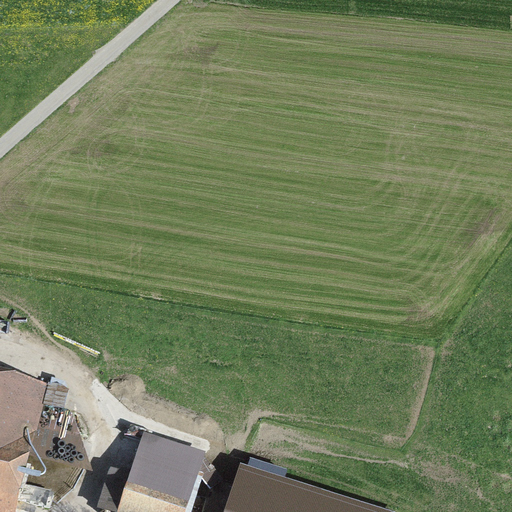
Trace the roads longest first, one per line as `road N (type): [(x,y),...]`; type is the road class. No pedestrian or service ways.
road 1 (track): [(0,351),(57,376),(90,404),(99,425),(92,471),(76,499),(57,511)]
road 2 (track): [(0,148),(166,0)]
